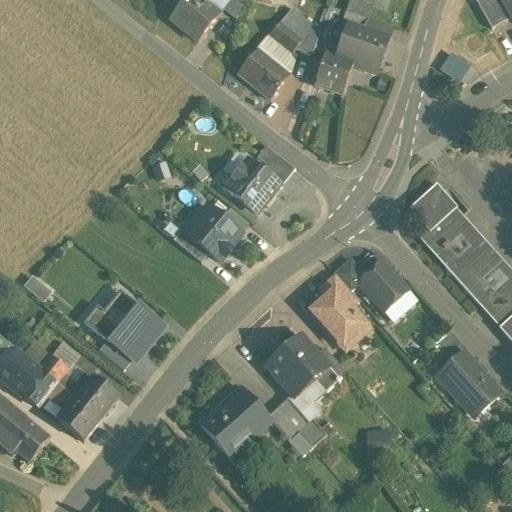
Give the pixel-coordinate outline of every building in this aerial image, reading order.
[(205,7),(196,0),(187,0),(170,23),(198,45),(220,18),(205,7)] [(231,0),(210,0),(205,7),(220,18),(223,13),(232,1),(231,0)] [(252,2),(250,0),(233,0),(232,1),(223,13),(235,23),(252,2)] [(500,0),(484,0),(476,5),(491,32),(511,20),(500,0)] [(511,0),(500,0),(511,20),(511,0)] [(372,9),(350,1),(345,14),(368,22),(372,9)] [(313,29),(291,11),(278,27),(301,45),(313,29)] [(368,22),(345,14),(341,28),(351,31),(352,30),(364,34),(368,22)] [(391,30),(368,22),(364,34),(387,42),(391,30)] [(301,45),(278,27),(270,38),(292,56),(293,55),(294,53),(301,45)] [(351,31),(341,28),(334,37),(334,38),(347,42),(351,31)] [(301,45),(294,53),(311,58),(319,33),(313,29),(301,45)] [(364,34),(352,30),(351,31),(347,42),(340,64),(353,68),(352,69),(375,77),(387,42),(364,34)] [(292,56),(270,38),(257,53),(289,79),(296,58),(293,55),(292,56)] [(289,79),(257,53),(238,77),(270,103),(289,79)] [(340,64),(324,58),(314,89),(342,98),(352,69),(353,68),(340,64)] [(295,173),(266,150),(258,160),(267,168),(261,176),(278,190),(280,191),(295,173)] [(247,165),(233,183),(230,180),(221,191),(231,199),(232,198),(256,217),(278,190),(261,176),(247,165)] [(511,274),(456,212),(456,211),(436,188),(408,213),(424,231),(416,238),(499,331),(498,332),(511,347),(511,274)] [(241,237),(207,210),(185,237),(185,238),(208,257),(218,265),(222,260),(225,261),(231,254),(228,252),(241,237)] [(185,237),(181,234),(173,244),(201,267),(208,257),(185,238),(185,237)] [(365,280),(350,263),(334,277),(336,280),(349,295),(359,287),(358,286),(365,280)] [(365,280),(358,286),(359,287),(384,315),(407,295),(381,266),(365,280)] [(336,280),(321,293),(328,301),(334,296),(350,313),(358,306),(349,295),(336,280)] [(28,290),(48,301),(53,291),(33,281),(28,290)] [(328,301),(313,315),(345,352),(366,333),(350,313),(334,296),(328,301)] [(97,309),(84,325),(107,344),(112,349),(119,340),(139,356),(150,342),(153,345),(165,331),(130,302),(123,310),(114,302),(104,315),(97,309)] [(107,344),(99,354),(124,374),(139,356),(119,340),(112,349),(107,344)] [(300,340),(266,370),(295,403),(315,386),(311,381),(326,369),(300,340)] [(79,358),(63,344),(54,355),(71,369),(79,358)] [(16,354),(0,373),(0,381),(21,399),(22,397),(21,396),(40,373),(16,354)] [(462,357),(439,378),(475,419),(499,398),(462,357)] [(67,374),(50,360),(40,373),(57,387),(67,374)] [(326,369),(311,381),(315,386),(324,396),(336,385),(338,387),(340,385),(326,369)] [(57,387),(40,373),(21,396),(22,397),(38,410),(51,394),(57,387)] [(93,380),(76,402),(100,422),(118,400),(93,380)] [(21,399),(0,381),(0,402),(24,422),(38,410),(22,397),(21,399)] [(76,402),(57,387),(51,394),(70,409),(76,402)] [(266,420),(241,391),(199,429),(226,459),(268,421),(266,420)] [(24,422),(0,402),(0,431),(6,424),(16,432),(24,422)] [(70,409),(58,424),(83,444),(100,422),(76,402),(70,409)] [(307,425),(287,402),(276,411),(313,453),(328,440),(312,421),(307,425)] [(313,453),(276,411),(266,420),(268,421),(303,461),(313,453)] [(16,432),(4,447),(5,447),(9,451),(29,466),(49,442),(24,422),(16,432)] [(6,424),(0,431),(0,448),(1,450),(2,450),(5,447),(4,447),(16,432),(6,424)] [(388,453),(387,435),(368,436),(369,454),(388,453)] [(511,458),(501,468),(509,477),(511,473),(511,458)]
